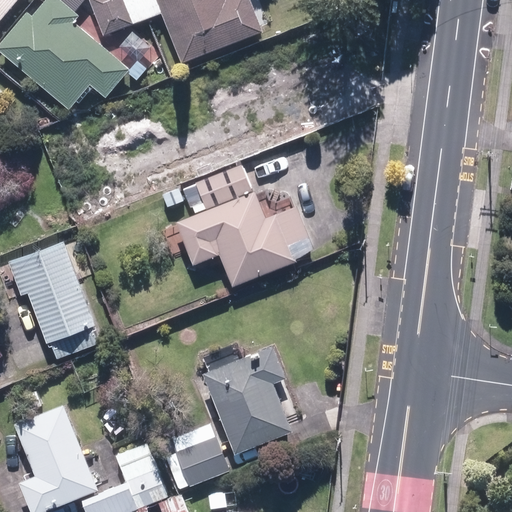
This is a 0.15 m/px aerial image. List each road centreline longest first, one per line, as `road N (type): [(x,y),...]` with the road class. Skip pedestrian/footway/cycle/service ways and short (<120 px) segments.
road 1 (secondary): [(461,0),(415,370)]
road 2 (secondary): [(415,370),(394,511)]
